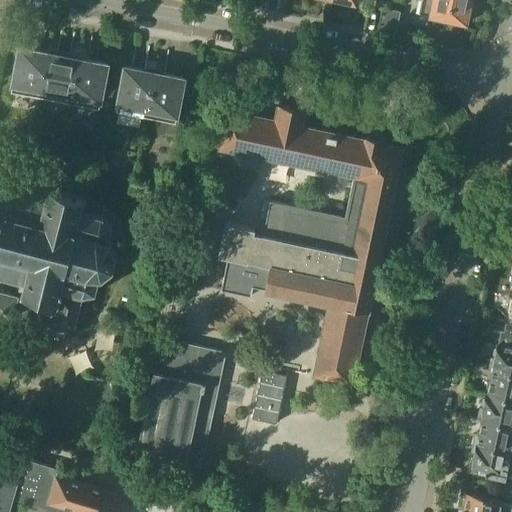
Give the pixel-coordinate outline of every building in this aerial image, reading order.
[(469,10),(471,0),(422,0),(420,14),(430,15),(430,16),(467,23),(468,19),(470,18),(471,12),(469,10)] [(41,96),(50,51),(20,45),(11,91),(41,96)] [(50,51),(41,96),(71,102),(79,56),(50,51)] [(108,62),(79,56),(71,102),(100,107),(108,62)] [(147,116),(155,70),(125,65),(117,110),(147,116)] [(155,70),(147,116),(176,121),(185,76),(155,70)] [(266,283),(264,289),(329,303),(315,374),(353,381),(368,310),(369,310),(403,146),(384,143),(385,140),(365,135),(364,138),(303,126),(306,111),(278,106),(275,120),(228,110),(220,147),(354,175),(346,215),(271,199),(264,233),(255,231),(256,227),(225,221),(218,255),(228,257),(221,289),(252,295),(254,281),(266,283)] [(122,178),(121,185),(132,187),(133,180),(122,178)] [(160,184),(159,192),(170,194),(172,186),(160,184)] [(0,275),(21,281),(19,290),(23,291),(23,293),(60,302),(55,321),(63,323),(74,326),(83,294),(84,295),(85,293),(96,290),(98,283),(86,276),(102,276),(113,268),(117,251),(111,239),(105,236),(109,236),(112,223),(104,217),(104,216),(81,210),(83,199),(80,198),(80,194),(49,186),(48,190),(44,189),(42,198),(0,187),(0,275)] [(0,316),(12,319),(18,295),(0,290),(0,316)] [(119,298),(116,315),(127,317),(131,301),(119,298)] [(186,467),(186,464),(202,467),(227,351),(158,336),(150,372),(153,372),(135,456),(186,467)] [(496,356),(493,369),(511,373),(511,345),(498,343),(497,347),(494,348),(493,354),(496,356)] [(263,369),(257,396),(253,417),(277,422),(281,401),(287,374),(263,369)] [(511,373),(493,369),(491,381),(488,382),(487,387),(489,389),(488,394),(511,398),(511,373)] [(482,420),(483,420),(483,419),(511,424),(511,398),(488,394),(487,394),(486,397),(483,399),(482,404),(485,406),(482,420)] [(511,451),(511,424),(483,419),(483,420),(480,434),(476,436),(475,439),(478,441),(478,444),(510,451),(511,451)] [(511,477),(511,451),(510,451),(478,444),(475,457),(470,459),(470,463),(473,465),(472,469),(511,477)] [(112,511),(118,492),(63,476),(54,473),(56,467),(0,450),(0,511),(112,511)] [(186,511),(195,482),(183,489),(175,511),(186,511)] [(465,505),(463,511),(511,511),(511,510),(511,503),(501,501),(501,500),(468,491),(467,497),(463,498),(462,503),(465,505)]
